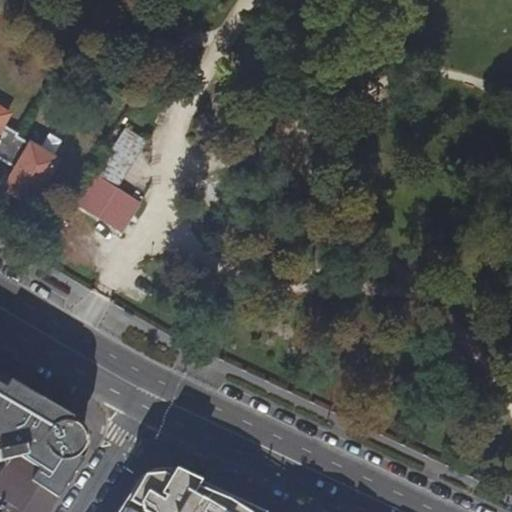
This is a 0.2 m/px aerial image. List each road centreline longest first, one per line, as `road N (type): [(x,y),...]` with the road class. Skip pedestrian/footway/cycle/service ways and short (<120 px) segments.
road 1 (track): [(136,228),(259,284),(440,300),(511,405)]
road 2 (track): [(511,100),(466,76),(369,89),(333,130),(157,184)]
road 3 (primary): [(398,511),(151,393)]
road 4 (track): [(248,0),(164,141),(157,184),(136,228)]
road 5 (track): [(407,293),(277,151)]
road 6 (primary): [(151,393),(0,307)]
road 7 (residential): [(75,511),(151,393)]
road 8 (track): [(136,228),(105,296),(64,345)]
road 9 (track): [(297,0),(333,130)]
